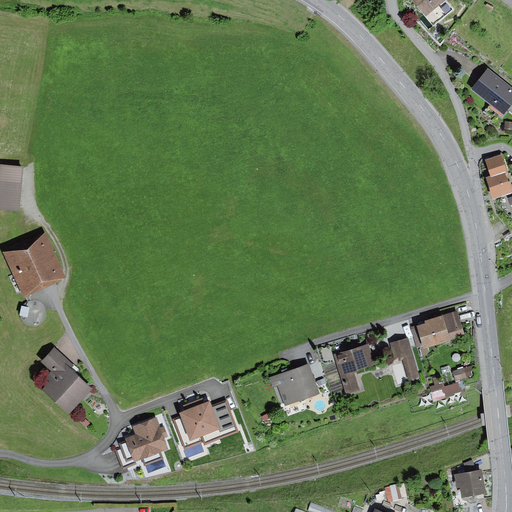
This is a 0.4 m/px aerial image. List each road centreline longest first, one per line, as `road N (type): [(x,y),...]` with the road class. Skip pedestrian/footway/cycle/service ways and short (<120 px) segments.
road 1 (secondary): [(466,187),(506,511)]
road 2 (secondary): [(317,0),(424,111),(466,187)]
road 3 (residential): [(466,187),(472,165),(449,75),(397,0)]
